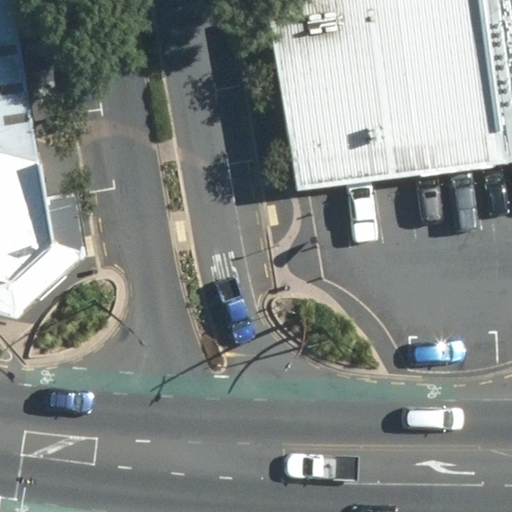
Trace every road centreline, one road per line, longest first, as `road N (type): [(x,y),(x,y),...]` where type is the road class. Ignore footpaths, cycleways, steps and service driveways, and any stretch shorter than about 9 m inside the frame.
road 1 (tertiary): [(179,0),(208,175),(284,465)]
road 2 (tertiary): [(189,458),(106,0)]
road 3 (primary): [(511,462),(284,465)]
road 4 (primary): [(189,458),(0,433)]
